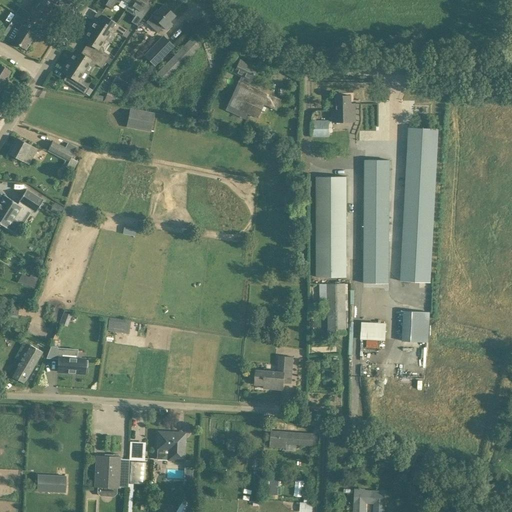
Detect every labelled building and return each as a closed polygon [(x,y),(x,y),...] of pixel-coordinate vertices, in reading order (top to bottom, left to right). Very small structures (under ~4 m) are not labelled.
[(31,6),(33,7),(29,14),(42,23),(53,5),(45,0),(36,0),(37,0),(36,0),(31,0),(30,2),(30,5),(31,6)] [(121,0),(123,0),(129,4),(131,0),(108,0),(105,5),(112,9),(116,3),(120,2),(121,0)] [(146,0),(131,0),(129,4),(136,8),(134,11),(135,15),(131,22),(138,26),(152,5),(146,1),(146,0)] [(146,22),(157,33),(163,26),(166,29),(171,23),(169,21),(174,15),(164,5),(159,11),(158,10),(146,22)] [(29,21),(26,19),(16,13),(10,23),(19,29),(12,40),(26,49),(35,34),(25,27),(29,21)] [(90,29),(105,38),(109,31),(112,33),(116,32),(123,36),(127,30),(105,16),(102,21),(96,18),(90,29)] [(105,38),(90,29),(83,39),(88,42),(84,48),(106,62),(109,56),(103,52),(102,48),(100,46),(105,38)] [(143,55),(154,66),(174,46),(163,35),(143,55)] [(156,74),(164,83),(200,46),(192,38),(156,74)] [(224,43),(230,47),(233,43),(227,38),(224,43)] [(106,62),(84,48),(81,53),(76,50),(69,60),(84,70),(89,62),(92,64),(96,63),(102,67),(106,62)] [(79,77),(84,70),(69,60),(62,71),(67,74),(63,80),(85,94),(89,88),(83,83),(82,79),(79,77)] [(255,118),(262,105),(262,104),(276,110),(281,99),(248,84),(256,67),(240,60),(233,73),(241,77),(227,105),(255,118)] [(0,89),(11,73),(11,72),(0,64),(0,89)] [(122,82),(119,87),(124,90),(127,85),(122,82)] [(117,99),(106,95),(104,101),(107,103),(108,101),(115,104),(117,99)] [(355,122),(355,112),(355,104),(351,104),(351,96),(337,96),(337,109),(331,109),(332,122),(355,122)] [(151,132),(155,113),(130,108),(126,127),(151,132)] [(310,137),(329,137),(329,120),(310,121),(310,137)] [(401,281),(430,282),(438,129),(409,128),(401,281)] [(28,165),(37,149),(16,138),(8,153),(28,165)] [(74,152),(53,141),(47,150),(66,161),(68,162),(74,152)] [(389,283),(390,160),(365,160),(364,283),(389,283)] [(317,277),(347,277),(347,176),(316,176),(317,277)] [(20,221),(22,220),(30,208),(36,211),(43,200),(26,189),(19,201),(20,201),(18,204),(4,195),(0,201),(0,225),(0,226),(2,225),(7,228),(13,219),(20,223),(21,222),(20,221)] [(296,191),(288,191),(288,207),(297,207),(296,191)] [(30,275),(29,277),(26,285),(34,288),(41,270),(34,267),(31,275),(30,275)] [(345,284),(326,284),(328,335),(346,334),(345,284)] [(3,305),(0,304),(0,322),(1,323),(2,315),(17,318),(19,304),(4,302),(3,305)] [(428,342),(429,317),(429,312),(403,311),(402,341),(428,342)] [(60,323),(67,326),(72,314),(64,312),(60,323)] [(129,333),(131,320),(110,316),(108,329),(129,333)] [(361,339),(385,341),(386,323),(362,322),(361,339)] [(23,383),(41,351),(28,343),(19,360),(10,376),(23,383)] [(46,358),(56,359),(57,347),(57,346),(51,346),(46,358)] [(268,389),(283,390),(284,383),(291,384),(293,357),(278,356),(277,372),(256,370),(255,384),(268,385),(268,389)] [(88,360),(85,360),(85,359),(59,357),(57,371),(84,373),(85,366),(87,367),(88,360)] [(167,460),(184,461),(185,433),(158,431),(157,450),(157,459),(167,459),(167,460)] [(286,444),(312,445),(313,433),(299,433),(272,431),(271,448),(283,448),(283,446),(286,446),(286,444)] [(130,459),(145,459),(146,441),(130,441),(130,459)] [(129,459),(121,459),(121,457),(118,457),(119,454),(113,454),(113,457),(97,456),(95,487),(119,488),(119,487),(128,487),(129,459)] [(143,462),(132,462),(132,483),(143,483),(143,470),(143,462)] [(66,475),(37,474),(37,491),(65,492),(66,475)] [(278,495),(279,479),(271,479),(270,494),(278,495)] [(189,483),(182,489),(189,495),(195,488),(193,486),(189,483)] [(364,511),(365,502),(383,502),(384,492),(356,491),(355,511),(364,511)] [(312,511),(313,503),(304,502),(301,502),(300,511),(312,511)]
